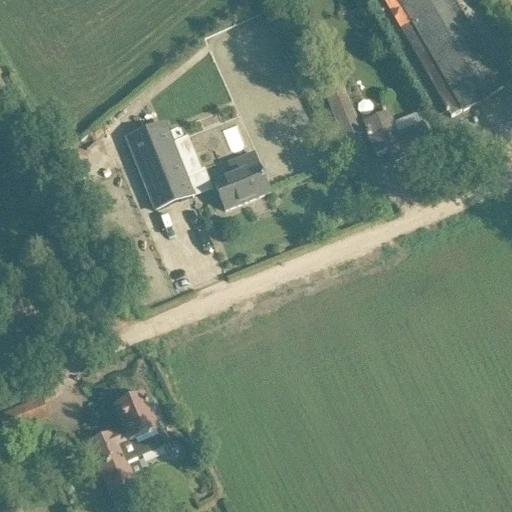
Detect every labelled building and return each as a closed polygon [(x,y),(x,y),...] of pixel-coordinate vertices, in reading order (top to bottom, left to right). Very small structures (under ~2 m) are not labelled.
[(384,0),(452,119),(504,89),(453,0),(384,0)] [(298,58),(316,94),(323,90),(305,55),(298,58)] [(324,98),(341,141),(360,134),(342,90),(324,98)] [(366,127),(370,139),(378,157),(388,153),(394,170),(421,159),(422,163),(432,159),(430,155),(433,154),(423,127),(397,137),(390,118),(366,127)] [(170,135),(165,125),(125,142),(154,212),(190,198),(190,200),(210,192),(203,173),(202,171),(199,172),(185,138),(184,139),(181,133),(178,132),(170,135)] [(212,187),(215,195),(223,213),(267,195),(257,169),(212,187)] [(32,251),(57,295),(81,282),(57,237),(32,251)] [(0,343),(0,364),(15,358),(8,340),(0,343)] [(0,419),(0,423),(5,433),(29,422),(32,429),(50,421),(41,400),(0,419)] [(161,435),(167,432),(154,403),(144,407),(141,400),(114,412),(121,432),(87,447),(115,510),(140,499),(126,467),(167,449),(161,435)] [(0,509),(0,511),(18,511),(15,503),(0,509)]
